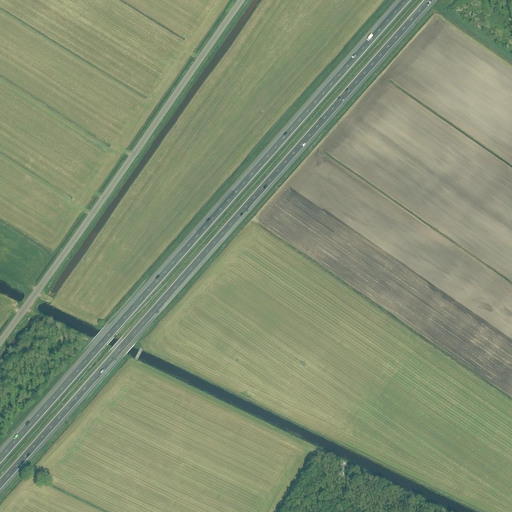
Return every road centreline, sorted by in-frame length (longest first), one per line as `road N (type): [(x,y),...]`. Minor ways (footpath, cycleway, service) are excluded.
road 1 (motorway): [(0,484),(428,0)]
road 2 (motorway): [(406,0),(0,457)]
road 3 (tertiary): [(0,342),(241,0)]
road 4 (track): [(442,511),(134,360)]
